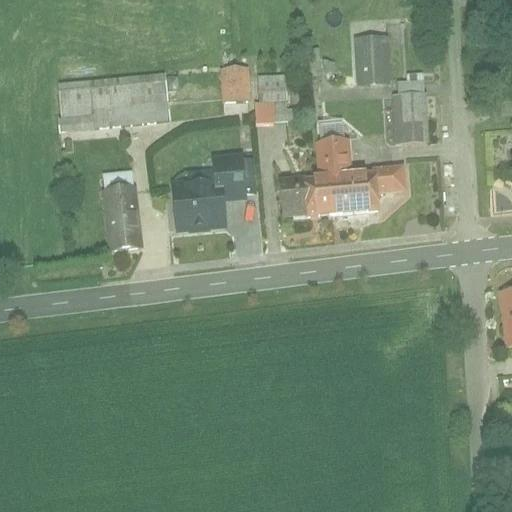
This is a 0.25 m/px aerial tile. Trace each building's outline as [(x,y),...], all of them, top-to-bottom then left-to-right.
[(373,50),(349,50),(350,92),(373,91),(373,50)] [(252,72),(257,124),(282,122),(277,70),(252,72)] [(221,112),(247,110),(244,71),(217,74),(221,112)] [(62,138),(174,131),(173,100),(92,104),(91,87),(59,89),(62,138)] [(408,144),(430,143),(428,100),(406,101),(408,144)] [(279,189),(282,221),(306,219),(307,224),(378,217),(376,199),(404,197),(402,185),(397,185),(396,177),(374,179),(375,184),(337,187),(336,178),(348,177),(345,149),(316,152),(319,185),(279,189)] [(171,204),(174,236),(227,232),(225,208),(242,206),(239,174),(212,176),(214,201),(171,204)] [(104,199),(111,258),(141,255),(135,196),(104,199)] [(502,348),(511,346),(511,294),(498,295),(502,348)]
